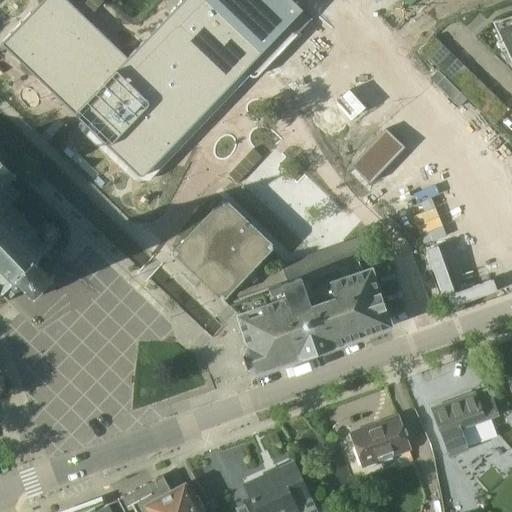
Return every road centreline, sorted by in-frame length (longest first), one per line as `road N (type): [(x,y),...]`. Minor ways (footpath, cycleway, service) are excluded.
road 1 (residential): [(0,489),(431,342)]
road 2 (residential): [(431,342),(401,237),(366,207)]
